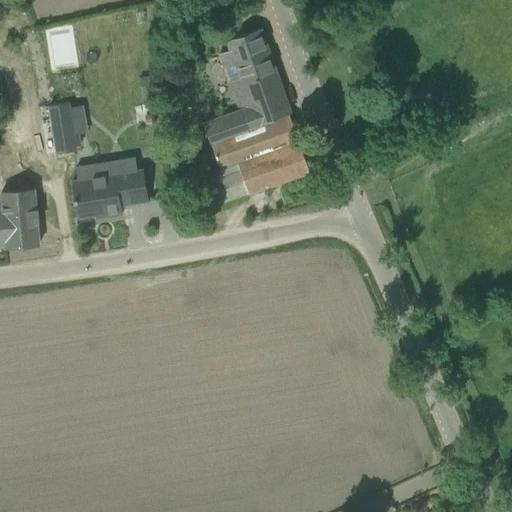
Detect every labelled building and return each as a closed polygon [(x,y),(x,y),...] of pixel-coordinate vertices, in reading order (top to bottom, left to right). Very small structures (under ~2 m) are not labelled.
[(210,140),(289,112),(260,30),(229,41),(233,51),(220,55),(240,111),(204,124),(210,140)] [(0,95),(34,86),(22,43),(0,49),(0,95)] [(164,74),(146,77),(149,96),(167,93),(164,74)] [(76,149),(69,101),(49,105),(57,152),(76,149)] [(222,168),(224,176),(206,182),(215,206),(310,172),(289,113),(289,112),(210,140),(221,169),(222,168)] [(382,149),(369,155),(374,168),(387,162),(382,149)] [(96,217),(98,217),(122,213),(121,205),(149,200),(144,170),(138,170),(136,158),(95,165),(97,177),(72,181),(78,217),(96,214),(96,217)] [(1,192),(2,206),(3,206),(7,246),(40,244),(35,189),(1,192)]
